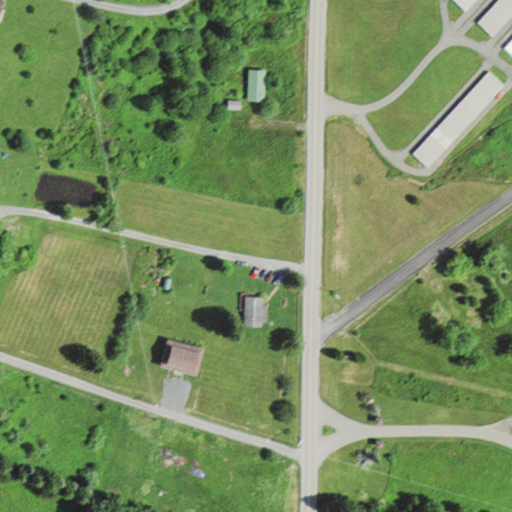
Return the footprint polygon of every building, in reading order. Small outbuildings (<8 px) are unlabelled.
[(453,0),(464,9),(472,0),(453,0)] [(476,16),(491,0),(511,0),(511,7),(491,30),(476,16)] [(511,51),(502,41),(511,30),(511,51)] [(410,147),(486,65),(503,81),(426,162),(410,147)] [(263,100),(263,68),(245,68),(245,100),(263,100)] [(241,326),(263,326),(263,296),(241,296),(241,326)] [(103,332),(91,328),(86,345),(97,349),(103,332)] [(200,350),(163,340),(157,365),(193,375),(200,350)]
